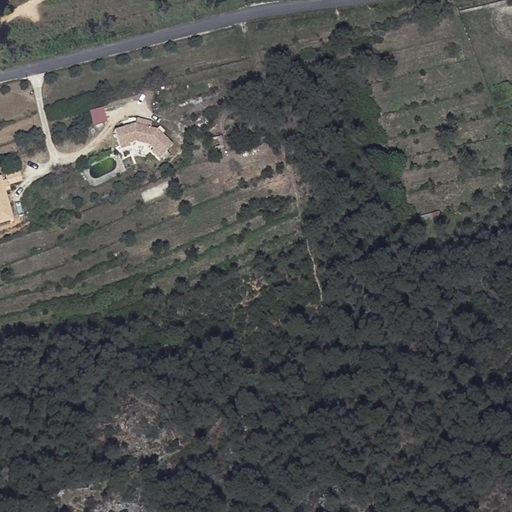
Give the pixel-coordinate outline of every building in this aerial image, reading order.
[(96,125),(110,122),(106,107),(92,111),(96,125)] [(151,150),(160,158),(173,143),(157,129),(134,124),(115,130),(120,149),(130,146),(129,143),(135,141),(149,144),(153,148),(151,150)] [(221,137),(210,139),(213,150),(224,147),(221,137)] [(14,179),(0,182),(0,185),(0,187),(0,226),(6,225),(0,204),(0,197),(3,196),(2,191),(16,188),(14,179)] [(441,218),(439,211),(420,216),(422,223),(441,218)]
